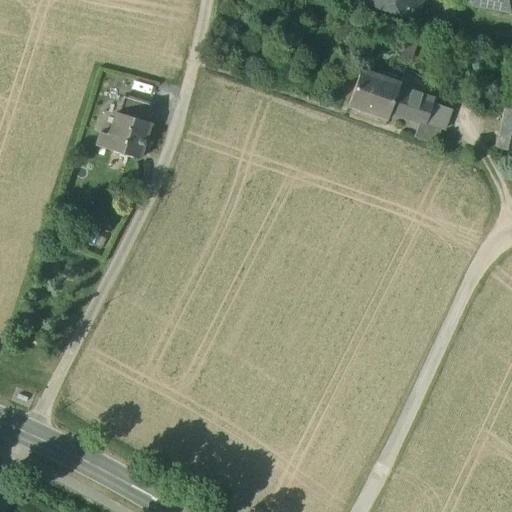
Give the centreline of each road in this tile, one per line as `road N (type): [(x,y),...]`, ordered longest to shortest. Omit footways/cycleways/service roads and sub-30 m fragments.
road 1 (residential): [(28,437),(154,185),(205,0)]
road 2 (unclassified): [(350,511),(511,204)]
road 3 (secondary): [(167,511),(28,437)]
